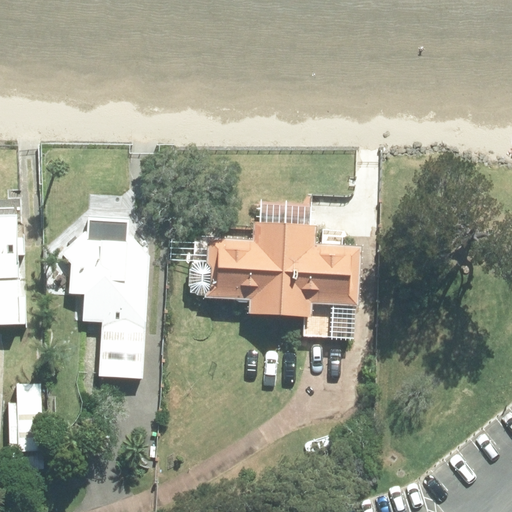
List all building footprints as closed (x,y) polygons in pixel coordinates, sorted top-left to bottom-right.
[(331,297),(329,335),(352,336),(357,243),(312,241),(313,221),(308,221),(309,203),(259,200),(258,219),(253,218),(253,236),(192,234),(191,266),(187,266),(186,283),(188,283),(187,291),(249,293),(248,307),(307,311),(308,296),(331,297)] [(0,319),(23,319),(22,291),(15,292),(14,249),(20,249),(20,232),(14,232),(13,208),(0,208),(0,319)] [(82,318),(100,320),(97,374),(140,375),(145,252),(125,230),(126,216),(86,215),(86,228),(61,251),(69,259),(68,290),(82,290),(82,318)] [(305,316),(304,333),(325,334),(326,316),(305,316)] [(7,443),(17,443),(17,447),(38,447),(39,380),(14,379),(14,401),(7,401),(7,443)]
